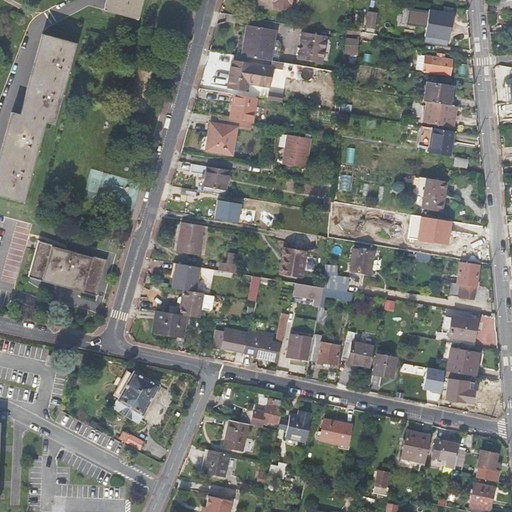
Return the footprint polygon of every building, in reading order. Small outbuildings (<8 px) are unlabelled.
[(108,0),(106,9),(137,19),(141,0),(108,0)] [(271,0),(275,1),(274,7),(290,9),(291,0),(271,0)] [(511,0),(507,0),(497,1),(498,9),(511,7),(511,0)] [(379,12),(369,10),(366,26),(376,27),(379,12)] [(449,40),(453,14),(429,10),(425,36),(449,40)] [(269,60),(272,48),(274,29),(247,24),(241,56),(269,60)] [(311,28),(309,41),(344,47),(345,36),(345,35),(345,33),(311,28)] [(6,138),(0,159),(0,195),(23,202),(40,140),(45,121),(53,123),(74,50),(75,43),(44,34),(21,115),(13,112),(6,138)] [(359,38),(346,38),(345,51),(358,52),(359,38)] [(309,41),(307,54),(343,60),(344,47),(309,41)] [(272,48),(269,60),(271,61),(280,62),(282,49),(272,48)] [(449,74),(451,60),(444,58),(444,54),(437,53),(436,57),(418,54),(416,69),(449,74)] [(241,56),(234,54),(233,59),(232,59),(228,87),(247,90),(248,83),(269,86),(272,66),(271,66),(271,61),(269,60),(241,56)] [(307,54),(305,66),(342,73),(343,61),(343,60),(307,54)] [(438,103),(450,105),(452,87),(426,82),(423,101),(426,101),(438,103)] [(283,101),(284,92),(269,91),(268,100),(283,101)] [(231,109),(229,119),(252,123),(256,98),(235,95),(233,109),(231,109)] [(438,103),(426,101),(424,109),(437,111),(435,123),(452,126),(456,106),(450,105),(438,103)] [(229,119),(219,117),(218,124),(210,123),(206,150),(232,155),(237,128),(251,130),(252,123),(229,119)] [(426,151),(450,155),(452,142),(449,142),(451,131),(428,127),(421,126),(418,145),(427,146),(426,151)] [(305,133),(305,137),(287,134),(280,134),(278,146),(284,147),(282,164),(306,168),(311,138),(310,138),(310,134),(305,133)] [(467,158),(455,156),(453,166),(466,168),(467,158)] [(229,170),(192,164),(191,171),(204,174),(202,190),(205,191),(225,194),(229,170)] [(332,187),(333,179),(318,176),(316,184),(332,187)] [(447,181),(419,177),(418,185),(425,186),(421,208),(441,211),(447,181)] [(180,192),(194,195),(194,189),(180,187),(180,192)] [(205,192),(204,196),(202,210),(231,215),(234,197),(205,192)] [(331,201),(331,197),(324,196),(323,211),(330,212),(331,201)] [(268,201),(243,197),(242,205),(266,209),(267,206),(268,204),(268,201)] [(319,212),(318,230),(318,235),(327,235),(328,212),(319,212)] [(449,244),(453,221),(421,216),(417,239),(449,244)] [(204,225),(182,221),(177,251),(198,254),(204,225)] [(478,228),(458,230),(461,258),(481,256),(478,228)] [(53,244),(38,240),(28,275),(42,279),(43,277),(50,279),(83,289),(84,288),(89,290),(97,292),(107,259),(92,255),(91,256),(53,246),(53,244)] [(279,272),(301,276),(305,248),(284,245),(279,272)] [(350,269),(369,273),(374,252),(353,249),(350,269)] [(236,272),(237,264),(239,252),(231,251),(229,263),(222,261),(220,270),(236,272)] [(430,254),(410,251),(410,258),(429,261),(430,254)] [(196,291),(201,266),(176,262),(172,286),(183,289),(196,291)] [(459,262),(456,283),(451,282),(448,295),(473,299),(475,287),(476,287),(479,264),(459,262)] [(348,277),(324,273),(322,287),(346,291),(348,277)] [(261,277),(254,276),(252,285),(259,286),(261,277)] [(293,293),(320,299),(322,287),(295,283),(293,293)] [(259,286),(252,285),(248,300),(256,301),(259,286)] [(320,299),(320,301),(324,302),(326,295),(351,301),(352,292),(346,291),(322,287),(320,299)] [(177,304),(175,313),(185,315),(200,318),(201,308),(210,309),(212,308),(214,295),(204,294),(204,292),(196,291),(183,289),(182,296),(181,302),(180,305),(177,304)] [(166,302),(164,311),(175,313),(177,304),(166,302)] [(164,311),(157,310),(152,331),(181,336),(185,315),(175,313),(164,311)] [(448,336),(473,340),(476,320),(452,316),(451,319),(448,336)] [(281,332),(284,332),(287,319),(282,318),(279,331),(281,332)] [(448,336),(451,319),(445,318),(442,334),(448,336)] [(246,334),(246,333),(225,329),(224,332),(215,331),(214,339),(222,341),(220,347),(243,352),(246,334)] [(246,334),(243,352),(260,356),(260,358),(275,362),(279,343),(268,340),(269,334),(247,329),(246,333),(246,334)] [(370,367),(374,346),(352,342),(354,332),(347,331),(342,358),(348,359),(348,362),(370,367)] [(309,349),(305,348),(307,337),(289,334),(286,352),(289,352),(288,357),(307,360),(309,349)] [(313,336),(309,359),(335,364),(340,344),(320,341),(321,337),(313,336)] [(445,371),(475,376),(479,353),(450,348),(445,371)] [(377,349),(376,354),(396,358),(399,359),(399,354),(377,349)] [(396,358),(376,354),(372,374),(392,378),(393,372),(396,372),(398,363),(395,363),(396,358)] [(48,357),(47,365),(57,367),(59,359),(48,357)] [(423,389),(442,392),(445,369),(426,367),(423,389)] [(158,384),(137,372),(135,376),(130,374),(117,397),(122,399),(116,409),(124,414),(123,414),(131,418),(138,421),(158,384)] [(468,386),(469,382),(447,378),(444,399),(466,402),(468,390),(468,389),(468,386)] [(261,427),(261,423),(265,424),(266,422),(277,424),(281,407),(280,407),(281,401),(272,399),(271,405),(266,404),(264,413),(252,411),(249,424),(261,427)] [(287,420),(285,430),(284,436),(305,441),(310,415),(298,412),(297,415),(289,413),(287,420)] [(277,429),(285,430),(287,420),(280,418),(277,429)] [(248,424),(229,419),(223,445),(242,449),(248,424)] [(319,440),(346,446),(351,425),(323,419),(319,440)] [(119,438),(126,441),(130,434),(122,430),(119,438)] [(424,462),(430,435),(407,430),(401,457),(424,462)] [(130,434),(126,441),(139,449),(144,441),(130,434)] [(458,444),(449,442),(443,441),(435,439),(430,462),(438,464),(438,462),(445,463),(444,470),(452,472),(453,466),(458,444)] [(458,444),(453,466),(462,467),(467,446),(458,444)] [(230,453),(207,448),(205,460),(208,461),(206,473),(225,477),(230,453)] [(479,450),(475,466),(499,471),(500,465),(495,464),(497,454),(479,450)] [(267,477),(282,480),(285,465),(278,464),(277,466),(270,465),(267,477)] [(385,501),(388,489),(386,488),(389,472),(377,470),(372,493),(377,494),(376,499),(385,501)] [(304,484),(305,485),(306,478),(298,476),(296,483),(304,484)] [(467,511),(473,511),(488,511),(493,487),(473,482),(467,511)] [(445,503),(447,497),(440,496),(438,505),(445,506),(445,503)] [(229,511),(232,502),(209,497),(207,509),(205,511),(229,511)] [(396,511),(398,504),(387,503),(384,511),(396,511)]
